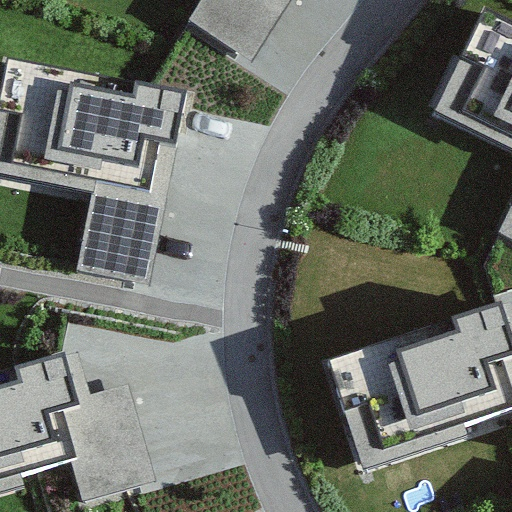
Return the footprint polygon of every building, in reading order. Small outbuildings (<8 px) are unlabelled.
[(250,68),(292,0),(204,0),(187,29),(250,68)] [(511,229),(511,9),(493,0),(482,0),(434,106),(511,143),(511,186),(498,221),(511,229)] [(194,121),(6,83),(0,109),(0,195),(84,213),(67,293),(155,311),(194,121)] [(511,312),(502,282),(325,337),(365,464),(511,417),(511,312)] [(69,334),(0,354),(0,482),(62,464),(75,506),(160,480),(129,376),(85,389),(69,334)]
